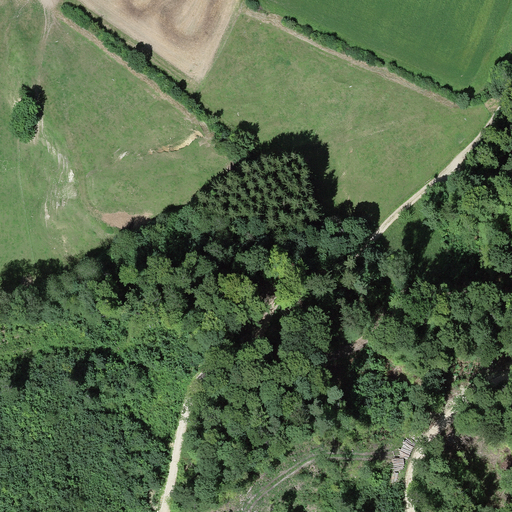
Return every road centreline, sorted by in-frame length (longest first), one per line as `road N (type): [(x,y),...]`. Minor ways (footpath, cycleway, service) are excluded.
road 1 (track): [(511,81),(492,123),(370,237),(362,254),(287,286),(257,344),(204,371),(184,411),(165,511)]
road 2 (track): [(407,511),(408,477),(430,436),(478,393),(511,376)]
road 3 (track): [(405,300),(378,331),(331,358),(298,362),(257,344)]
